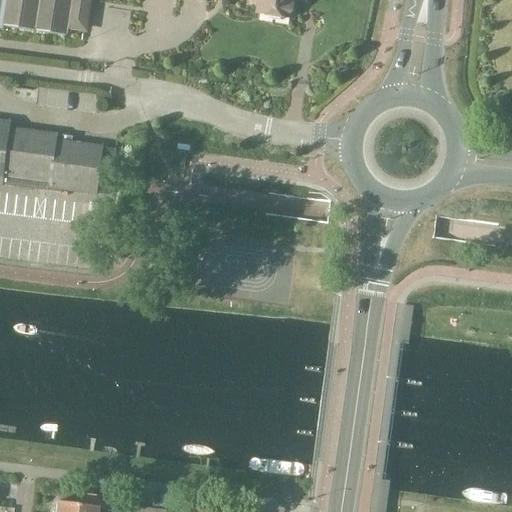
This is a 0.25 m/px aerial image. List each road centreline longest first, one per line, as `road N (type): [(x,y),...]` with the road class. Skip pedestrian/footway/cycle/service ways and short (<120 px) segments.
road 1 (unclassified): [(351,140),(238,123),(184,96),(0,69)]
road 2 (tertiary): [(340,511),(378,260)]
